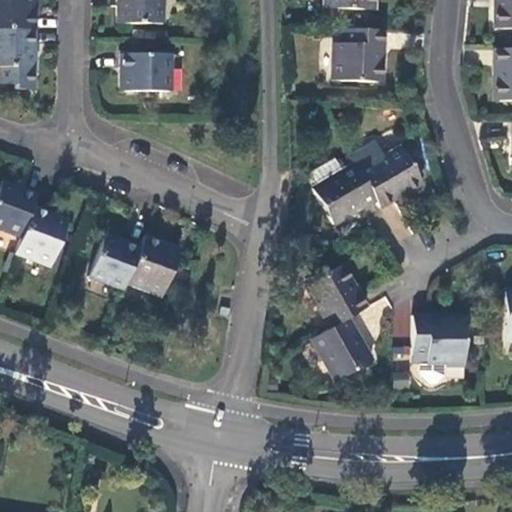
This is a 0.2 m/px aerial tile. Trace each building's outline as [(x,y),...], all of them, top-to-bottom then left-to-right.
[(0,0),(0,30),(35,30),(35,15),(31,15),(30,0),(0,0)] [(163,25),(163,0),(114,0),(115,24),(163,25)] [(326,0),(326,11),(369,11),(369,0),(326,0)] [(511,30),(511,0),(491,0),(491,31),(511,30)] [(34,89),(35,30),(0,30),(0,67),(3,67),(3,83),(15,84),(16,89),(34,89)] [(381,48),(382,31),(343,30),(343,45),(333,45),(333,82),(375,83),(377,47),(381,48)] [(511,48),(494,48),(494,65),(500,65),(500,100),(511,100),(511,48)] [(171,56),(121,55),(121,69),(126,69),(126,91),(172,92),(171,56)] [(399,146),(358,171),(374,198),(378,205),(420,181),(399,146)] [(331,222),(374,198),(358,171),(353,163),(311,187),(331,222)] [(0,189),(0,230),(20,238),(32,206),(36,196),(2,183),(0,189)] [(48,212),(32,206),(20,238),(14,254),(50,267),(67,225),(46,217),(48,212)] [(89,278),(124,291),(126,285),(140,249),(106,237),(89,278)] [(160,243),(145,238),(140,249),(126,285),(162,299),(178,257),(158,248),(160,243)] [(305,287),(330,328),(346,318),(365,307),(340,266),(305,287)] [(511,289),(503,289),(503,344),(511,343),(511,289)] [(427,314),(411,314),(411,364),(419,364),(426,364),(426,365),(443,365),(463,365),(463,322),(427,323),(427,314)] [(463,322),(463,314),(427,314),(427,323),(463,322)] [(371,360),(346,318),(330,328),(311,338),(335,380),(371,360)] [(419,364),(419,374),(429,384),(435,384),(443,376),(443,365),(426,365),(426,364),(419,364)]
